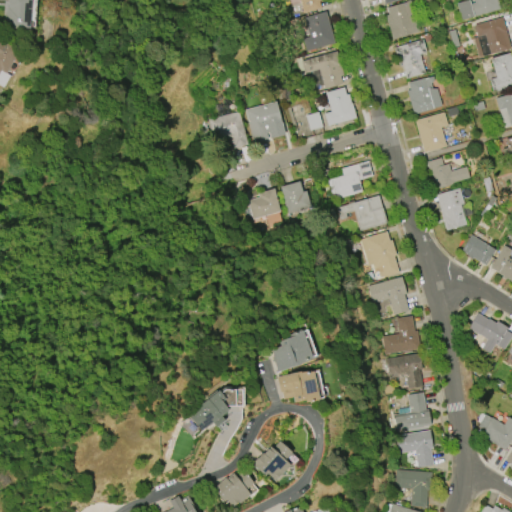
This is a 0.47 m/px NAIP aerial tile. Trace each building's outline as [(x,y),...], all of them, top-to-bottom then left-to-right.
[(7,0),(30,0),(29,31),(2,29),(4,1),(7,1),(7,0)] [(320,0),(321,1),(319,1),(320,8),(303,13),(298,0),(320,0)] [(495,0),(498,9),(460,21),(455,4),(468,0),(470,5),(474,3),(473,0),(495,0)] [(419,32),(391,40),(384,15),(388,14),(386,8),(411,1),(419,32)] [(303,18),(325,12),(334,44),(306,52),(302,39),(308,37),(303,18)] [(473,25),(501,17),(510,48),(478,57),(472,39),(476,38),(473,25)] [(454,30),(459,46),(452,48),(447,32),(454,30)] [(3,88),(0,86),(0,38),(4,40),(4,39),(18,47),(17,49),(19,50),(6,74),(9,76),(3,88)] [(393,48),(422,40),(426,53),(418,55),(424,74),(405,79),(402,66),(399,67),(393,48)] [(300,61),(336,51),(343,76),(340,76),(342,84),(323,89),(318,70),(304,74),(303,71),(300,61)] [(511,53),(511,56),(511,86),(492,93),(488,80),(495,78),(490,59),(511,53)] [(432,89),(436,89),(441,106),(413,115),(406,90),(409,90),(407,83),(424,78),(424,79),(432,76),(432,78),(432,81),(431,83),(430,83),(432,89)] [(355,118),(327,126),(323,114),(330,112),(324,93),(343,87),(345,95),(348,94),(350,103),(351,103),(355,118)] [(495,99),(511,93),(511,127),(510,128),(510,127),(503,129),(495,99)] [(244,110),(275,101),(284,135),(269,139),(268,133),(266,133),(267,140),(252,143),(244,110)] [(471,105),(481,102),(484,109),(474,112),(471,105)] [(446,110),(456,107),(458,114),(448,117),(446,110)] [(207,120),(238,112),(247,145),(232,149),(229,136),(222,138),(226,150),(216,153),(207,120)] [(309,131),(305,116),(317,112),(321,127),(309,131)] [(414,120),(443,112),(447,126),(440,128),(445,147),(422,153),(414,120)] [(468,178),(453,182),(453,184),(435,189),(434,183),(433,183),(431,178),(432,178),(430,169),(428,170),(426,162),(440,158),(442,165),(448,164),(450,171),(465,167),(468,178)] [(340,169),(367,161),(372,177),(358,181),(361,192),(335,200),(334,196),(331,196),(327,180),(342,176),(340,169)] [(287,215),(279,187),(298,181),(301,192),(305,191),(310,208),(287,215)] [(279,212),(252,220),(246,200),(258,197),(256,193),(273,189),(279,212)] [(445,230),(435,195),(459,189),(463,204),(459,205),(465,225),(445,230)] [(336,208),(347,205),(347,203),(353,201),(353,203),(378,196),(386,223),(359,231),(353,211),(346,214),(347,218),(340,221),(336,208)] [(368,266),(360,239),(386,231),(389,241),(391,240),(396,256),(393,257),(398,273),(380,278),(378,271),(375,272),(372,265),(368,266)] [(484,266),(472,258),(471,260),(466,257),(467,255),(460,251),(470,235),(494,250),(484,266)] [(489,268),(502,246),(510,251),(506,257),(511,260),(511,282),(505,278),(504,280),(501,278),(502,276),(489,268)] [(367,287),(400,277),(405,294),(403,295),(408,311),(393,316),(388,300),(372,304),(367,287)] [(511,335),(502,350),(494,345),(488,354),(480,349),(486,340),(467,328),(476,313),(487,319),(495,323),(496,321),(507,328),(506,331),(511,335)] [(419,349),(384,354),(381,337),(398,334),(396,319),(411,316),(413,332),(416,331),(419,349)] [(301,330),(312,360),(277,373),(272,357),(273,357),(270,350),(279,347),(278,342),(289,338),(288,335),(301,330)] [(385,359),(418,354),(421,370),(419,370),(421,387),(407,389),(405,372),(388,375),(385,359)] [(300,372),(300,373),(312,370),(318,402),(309,404),(308,402),(305,403),(304,401),(293,403),(292,397),(282,399),(281,392),(279,393),(276,377),(289,375),(289,374),(300,372)] [(430,426),(396,432),(393,415),(410,412),(407,395),(422,392),(425,410),(427,409),(430,426)] [(226,393),(198,416),(212,433),(242,409),(226,393)] [(511,420),(511,438),(504,451),(487,440),(488,438),(481,434),(483,431),(477,427),(484,415),(491,418),(502,425),(507,417),(511,420)] [(395,436),(429,430),(432,448),(429,448),(432,465),(416,468),(414,451),(398,454),(395,436)] [(266,474),(264,477),(250,464),(254,460),(255,460),(262,453),(263,453),(269,447),(271,449),(278,441),(290,453),(283,460),(289,466),(274,482),(266,474)] [(511,446),(511,468),(508,466),(509,464),(503,460),(511,446)] [(395,470),(431,472),(429,489),(426,489),(425,508),(409,507),(410,489),(394,488),(395,470)] [(211,488),(224,478),(225,479),(232,474),(235,477),(242,471),(253,484),(245,490),(249,495),(238,504),(236,502),(230,507),(224,500),(222,502),(211,488)] [(168,511),(195,498),(204,511),(168,511)] [(505,511),(485,502),(479,511),(505,511)] [(416,511),(387,503),(384,511),(416,511)]
